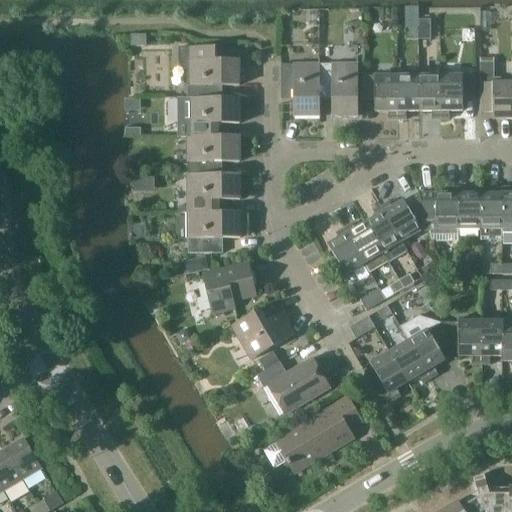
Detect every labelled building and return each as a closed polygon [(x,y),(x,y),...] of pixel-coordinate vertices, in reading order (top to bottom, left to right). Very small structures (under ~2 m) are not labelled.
[(419,38),(419,29),(406,29),(406,38),(419,38)] [(419,29),(419,38),(430,39),(430,29),(419,29)] [(186,86),(187,86),(187,98),(214,97),(214,85),(238,85),(238,59),(214,59),(214,47),(178,47),(178,60),(179,64),(182,67),(186,70),(186,86)] [(511,118),(511,83),(501,83),(501,78),(494,78),(494,62),(480,62),(480,108),(493,108),(493,119),(511,118)] [(280,64),(280,99),(294,99),(294,116),(320,116),(319,90),(319,63),(280,64)] [(319,63),(319,90),(331,90),(331,115),(358,115),(357,63),(319,63)] [(441,75),(441,119),(449,119),(449,111),(463,111),(463,98),(475,98),(474,74),(441,75)] [(398,119),(398,75),(362,75),(363,99),(375,99),(375,112),(389,112),(389,119),(398,119)] [(398,75),(398,119),(406,119),(406,111),(419,111),(419,75),(398,75)] [(419,75),(419,111),(432,111),(432,119),(441,119),(441,75),(419,75)] [(238,97),(214,97),(187,98),(188,136),(214,135),(214,123),(239,123),(238,97)] [(214,135),(188,136),(188,174),(214,174),(214,162),(239,161),(239,135),(214,135)] [(188,212),(214,212),(214,200),(239,200),(239,174),(214,174),(188,174),(188,212)] [(459,230),(458,187),(450,187),(450,193),(436,193),(436,196),(420,196),(426,219),(436,219),(436,230),(459,230)] [(458,187),(459,230),(481,229),(480,193),(468,193),(468,187),(458,187)] [(502,239),(502,229),(502,187),(492,187),(492,193),(480,193),(481,229),(481,239),(502,239)] [(511,238),(511,192),(511,193),(511,187),(502,187),(502,229),(502,239),(511,238)] [(381,206),(403,242),(422,231),(417,224),(425,219),(426,219),(420,196),(405,204),(402,200),(391,206),(389,201),(381,206)] [(365,222),(384,253),(403,242),(381,206),(373,210),(376,216),(365,222)] [(214,212),(188,212),(188,253),(214,253),(214,238),(239,238),(239,212),(214,212)] [(344,228),(364,264),(384,253),(365,222),(355,228),(352,223),(344,228)] [(364,264),(344,228),(336,233),(339,237),(328,244),(345,275),(364,264)] [(459,264),(459,274),(472,274),(472,264),(459,264)] [(491,264),(491,274),(502,274),(502,264),(491,264)] [(511,274),(511,264),(502,264),(502,274),(511,274)] [(232,301),(255,295),(249,265),(204,275),(213,313),(234,308),(232,301)] [(400,281),(405,289),(414,283),(410,276),(400,281)] [(511,289),(511,279),(503,280),(503,290),(511,289)] [(490,280),(490,290),(503,290),(503,280),(490,280)] [(391,287),(396,294),(405,289),(400,281),(391,287)] [(366,311),(385,299),(378,288),(359,299),(366,311)] [(252,360),(257,357),(294,335),(287,323),(290,322),(283,311),(272,318),(265,306),(231,326),(252,360)] [(382,320),(392,315),(387,306),(377,312),(382,320)] [(368,316),(361,321),(350,327),(356,338),(375,328),(368,316)] [(445,331),(449,346),(458,346),(458,357),(472,357),(472,365),(481,365),(481,319),(459,319),(459,322),(442,321),(445,331)] [(481,319),(481,365),(489,365),(489,357),(502,357),(503,357),(502,325),(502,320),(481,319)] [(445,331),(442,321),(427,330),(427,329),(407,341),(430,379),(438,374),(433,367),(445,360),(439,351),(448,346),(449,346),(445,331)] [(503,357),(502,357),(502,361),(511,360),(511,324),(502,325),(503,357)] [(389,352),(407,383),(418,376),(422,383),(430,379),(407,341),(389,352)] [(280,362),(274,352),(259,361),(260,363),(254,366),(258,372),(264,369),(265,371),(280,362)] [(407,383),(389,352),(370,363),(393,401),(400,396),(396,390),(407,383)] [(286,414),(330,388),(312,358),(287,373),(280,362),(257,376),(264,387),(269,384),(286,414)] [(274,467),(288,459),(295,472),(353,438),(348,430),(361,422),(348,399),(277,441),(277,442),(263,450),(274,467)] [(5,451),(23,480),(41,470),(25,440),(5,451)] [(23,480),(5,451),(0,453),(0,484),(4,491),(23,480)] [(478,490),(487,488),(483,474),(474,477),(478,490)] [(511,511),(511,486),(510,487),(510,493),(490,493),(478,497),(462,507),(458,501),(438,511),(511,511)] [(37,505),(41,511),(48,511),(50,511),(43,500),(37,505)]
